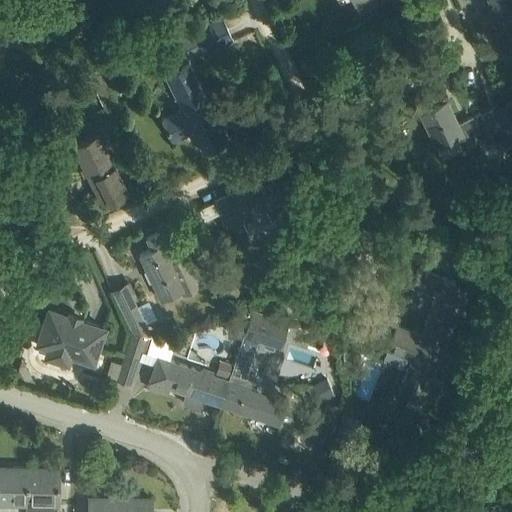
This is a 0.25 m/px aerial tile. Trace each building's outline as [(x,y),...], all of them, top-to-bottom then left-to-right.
[(70,13),(69,11),(63,0),(48,0),(58,19),(70,13)] [(354,0),(360,12),(378,3),(376,0),(354,0)] [(511,0),(492,0),(509,36),(511,34),(511,0)] [(86,22),(78,4),(69,8),(77,26),(86,22)] [(0,48),(28,35),(22,23),(13,5),(0,11),(0,48)] [(223,15),(194,29),(205,53),(234,39),(223,15)] [(103,73),(104,73),(103,72),(98,61),(97,61),(87,40),(82,30),(70,36),(91,78),(105,105),(116,99),(103,73)] [(98,61),(103,72),(104,73),(118,66),(121,64),(105,31),(87,40),(97,61),(98,61)] [(172,139),(193,129),(204,152),(231,139),(220,117),(217,118),(190,62),(166,74),(182,107),(162,117),(172,139)] [(106,74),(115,92),(128,86),(118,67),(106,74)] [(469,146),(481,140),(469,116),(458,122),(447,98),(420,111),(437,146),(462,134),(469,146)] [(481,140),(491,135),(494,140),(511,131),(511,98),(482,113),(480,111),(469,116),(481,140)] [(129,191),(124,182),(100,133),(74,146),(103,203),(129,191)] [(332,159),(320,165),(325,173),(336,168),(332,159)] [(215,199),(220,211),(233,205),(240,219),(283,198),(272,175),(238,192),(237,189),(215,199)] [(161,298),(180,289),(182,293),(201,284),(187,253),(172,260),(158,230),(147,236),(152,247),(140,252),(161,298)] [(423,254),(461,270),(469,249),(431,234),(423,254)] [(452,290),(456,280),(420,266),(412,285),(436,294),(422,331),(446,341),(464,295),(452,290)] [(239,298),(246,276),(226,270),(219,292),(239,298)] [(127,280),(112,287),(133,331),(152,334),(127,280)] [(48,306),(36,342),(35,345),(46,349),(43,357),(69,366),(72,357),(95,365),(108,325),(82,317),(83,314),(68,309),(67,312),(48,306)] [(236,333),(243,334),(252,308),(249,307),(228,311),(227,323),(236,333)] [(228,378),(220,403),(279,422),(287,397),(272,392),(276,380),(251,371),(262,339),(280,345),(288,320),(252,308),(243,334),(228,378)] [(421,333),(396,323),(387,348),(411,357),(399,390),(410,395),(412,391),(435,400),(444,377),(433,373),(446,341),(422,331),(421,333)] [(153,336),(152,334),(133,331),(124,356),(139,360),(139,358),(155,363),(158,354),(148,351),(153,336)] [(158,354),(155,363),(148,385),(149,386),(168,392),(170,386),(186,392),(184,399),(186,403),(197,406),(200,405),(203,397),(220,403),(228,378),(158,354)] [(220,358),(216,370),(228,374),(232,362),(220,358)] [(117,377),(122,363),(110,359),(105,373),(117,377)] [(335,391),(326,376),(308,386),(317,401),(335,391)] [(326,400),(317,429),(332,434),(341,405),(326,400)] [(342,442),(354,446),(364,418),(356,415),(352,414),(342,442)] [(0,465),(0,501),(27,502),(28,466),(0,465)] [(28,466),(27,502),(58,502),(59,467),(28,466)] [(89,496),(89,506),(88,511),(120,511),(121,496),(89,496)] [(121,496),(120,511),(151,511),(152,497),(121,496)]
